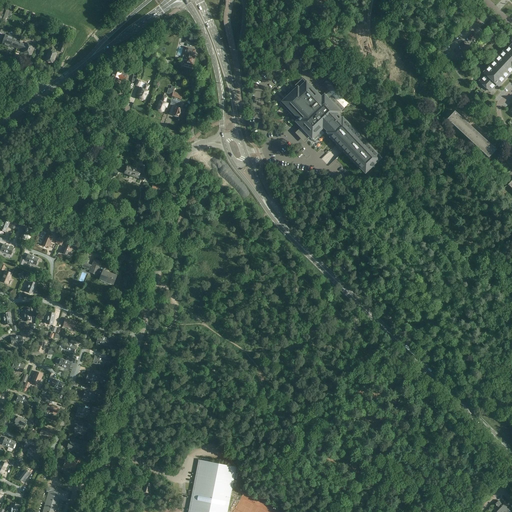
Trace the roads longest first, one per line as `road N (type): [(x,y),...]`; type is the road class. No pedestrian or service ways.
road 1 (unclassified): [(91,511),(181,175)]
road 2 (primary): [(511,454),(288,234)]
road 3 (primary): [(241,143),(227,70),(197,0)]
road 4 (primary): [(185,0),(211,51),(222,137)]
road 5 (unclassified): [(190,150),(78,94)]
